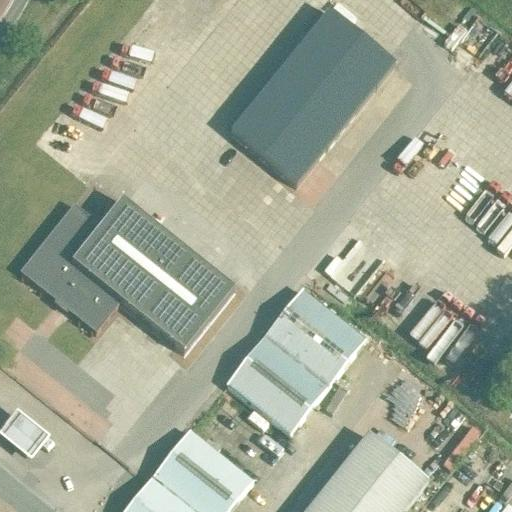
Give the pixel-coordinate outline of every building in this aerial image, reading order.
[(329,19),(231,141),(320,213),(342,186),(319,167),(395,73),(329,19)] [(436,206),(457,220),(486,175),(465,161),(436,206)] [(121,208),(99,236),(74,216),(75,214),(74,213),(55,237),(57,238),(38,262),(35,261),(19,281),(46,302),(48,300),(78,324),(76,326),(95,342),(120,311),(183,362),(234,299),(121,208)] [(372,257),(352,293),(375,305),(394,269),(372,257)] [(302,298),(264,346),(327,396),(366,349),(302,298)] [(264,346),(226,393),(289,444),(327,396),(264,346)] [(48,439),(14,413),(0,430),(0,440),(29,463),(48,439)] [(190,439),(152,486),(184,511),(235,511),(253,490),(190,439)] [(411,511),(428,491),(369,443),(313,511),(411,511)] [(511,511),(511,476),(509,474),(496,493),(501,496),(509,491),(511,495),(511,511)] [(458,475),(430,511),(488,511),(496,502),(458,475)] [(184,511),(152,486),(131,511),(184,511)] [(511,507),(504,501),(495,511),(510,511),(511,510),(511,507)]
